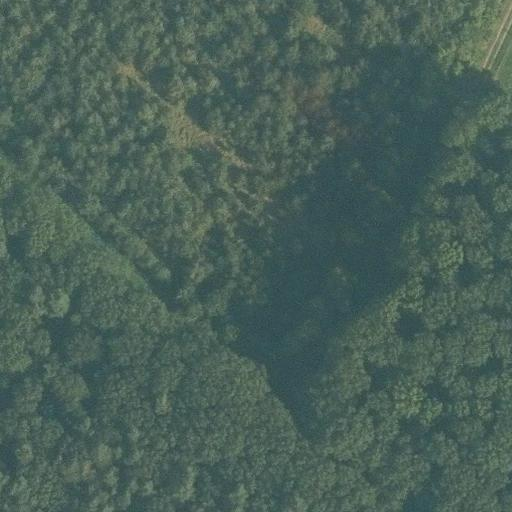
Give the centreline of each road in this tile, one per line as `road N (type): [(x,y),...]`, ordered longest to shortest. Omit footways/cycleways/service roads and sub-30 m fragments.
road 1 (unclassified): [(372,511),(0,189)]
road 2 (track): [(302,450),(511,33)]
